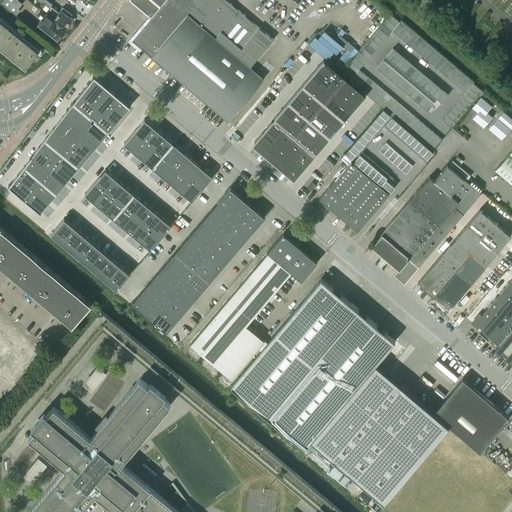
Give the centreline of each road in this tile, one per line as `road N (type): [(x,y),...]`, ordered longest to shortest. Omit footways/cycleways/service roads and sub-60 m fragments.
road 1 (unclassified): [(511,389),(87,33)]
road 2 (tertiary): [(0,117),(32,102),(87,33)]
